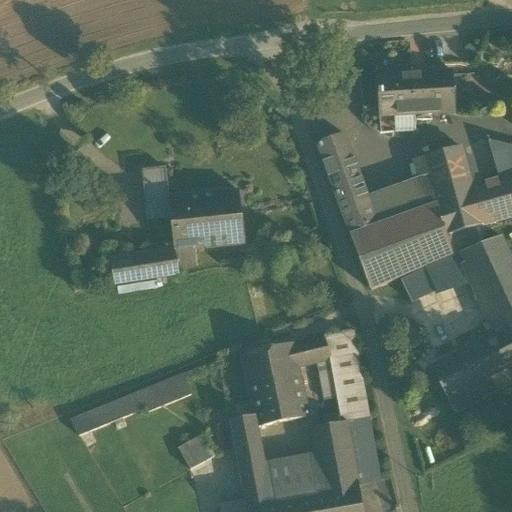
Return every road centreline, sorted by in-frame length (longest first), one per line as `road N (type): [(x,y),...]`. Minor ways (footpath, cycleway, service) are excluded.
road 1 (unclassified): [(408,511),(364,313),(284,91),(263,56)]
road 2 (unclassified): [(0,124),(99,83),(263,56)]
road 3 (unclassified): [(263,56),(511,21)]
